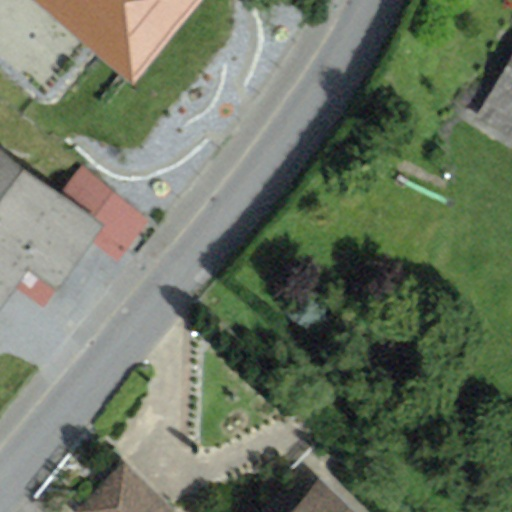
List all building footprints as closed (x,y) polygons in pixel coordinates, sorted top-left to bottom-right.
[(45,0),(133,74),(196,0),(45,0)] [(511,46),(471,117),(511,140),(511,46)] [(106,224),(0,147),(0,300),(25,266),(59,290),(106,224)] [(175,511),(124,461),(75,510),(77,511),(175,511)] [(355,511),(321,479),(288,511),(355,511)]
